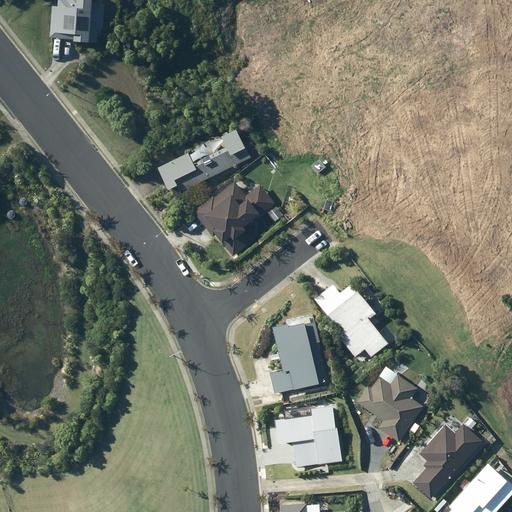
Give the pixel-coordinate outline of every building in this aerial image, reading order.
[(52,6),(51,38),(56,38),(56,33),(75,34),(75,41),(98,42),(99,29),(105,29),(106,3),(95,3),(95,0),(59,0),(59,6),(52,6)] [(198,165),(193,153),(164,168),(173,187),(179,185),(182,190),(203,180),(204,181),(214,176),(214,174),(228,167),(229,168),(239,163),(239,161),(251,155),(239,131),(226,137),(231,149),(198,165)] [(232,258),(258,237),(249,225),(277,203),(262,184),(248,195),(237,181),(216,197),(215,196),(195,211),(232,258)] [(192,207),(186,200),(170,212),(175,219),(192,207)] [(335,283),(315,299),(330,317),(331,316),(346,334),(341,337),(357,356),(366,348),(373,357),(391,343),(371,319),(379,313),(354,283),(343,292),(335,283)] [(295,389),(327,383),(319,342),(322,342),(317,320),(291,326),(290,322),(276,326),(285,371),(291,370),(295,389)] [(398,441),(423,406),(411,397),(417,388),(397,374),(390,383),(379,376),(371,389),(368,386),(357,401),(383,420),(378,427),(398,441)] [(287,418),(279,419),(282,443),(294,442),(297,467),(344,462),(337,403),(286,409),(287,418)] [(446,427),(423,454),(432,463),(434,463),(435,468),(432,470),(430,467),(416,483),(431,497),(447,479),(446,478),(471,451),(472,452),(480,442),(474,437),(475,436),(464,426),(455,436),(446,427)] [(473,489),(452,511),(492,511),(495,509),(473,489)]
